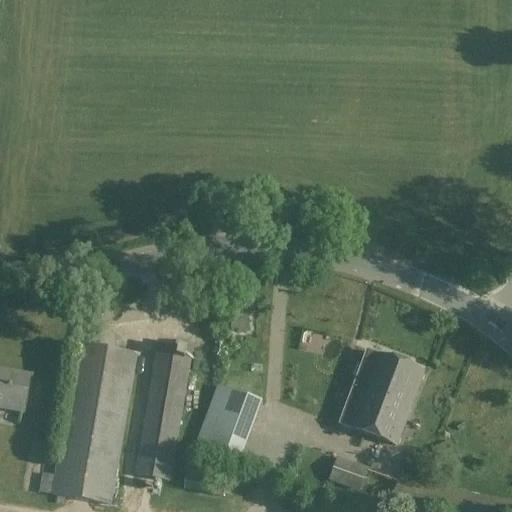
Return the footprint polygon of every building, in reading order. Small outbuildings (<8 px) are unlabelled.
[(231,320),(230,333),(248,334),(249,321),(231,320)] [(158,342),(134,478),(170,484),(193,348),(158,342)] [(77,345),(55,478),(51,497),(111,508),(137,356),(77,345)] [(349,427),(376,357),(366,353),(357,378),(344,373),(327,419),(349,427)] [(376,357),(349,427),(348,430),(396,447),(423,374),(376,357)] [(0,409),(22,413),(27,377),(0,373),(0,409)] [(407,457),(402,470),(424,477),(428,464),(407,457)] [(337,459),(328,483),(360,494),(368,471),(337,459)] [(188,469),(185,489),(224,497),(228,477),(188,469)] [(51,497),(55,478),(42,475),(39,495),(51,497)] [(511,511),(511,503),(397,483),(391,511),(511,511)]
